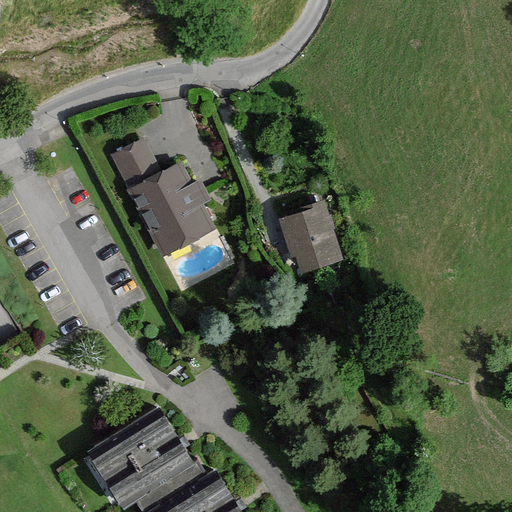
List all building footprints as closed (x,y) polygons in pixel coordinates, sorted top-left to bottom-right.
[(119,157),(133,187),(163,173),(149,142),(119,157)] [(163,173),(133,187),(165,252),(218,225),(187,161),(163,173)] [(326,198),(280,216),(302,272),(347,254),(326,198)] [(198,464),(166,411),(95,453),(127,506),(198,464)] [(246,511),(223,470),(150,509),(151,511),(246,511)]
